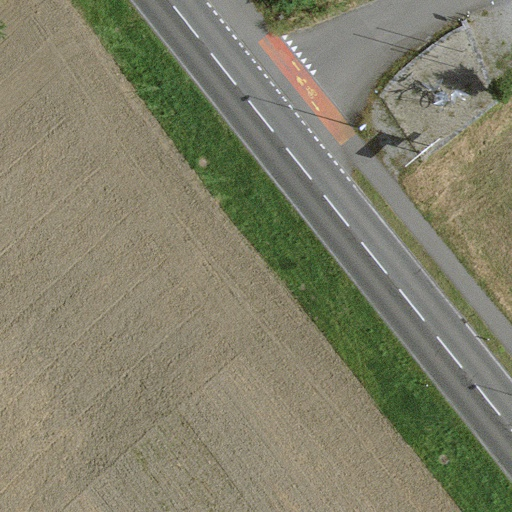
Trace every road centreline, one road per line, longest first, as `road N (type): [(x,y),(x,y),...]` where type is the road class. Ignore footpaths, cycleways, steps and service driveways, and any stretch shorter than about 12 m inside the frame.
road 1 (secondary): [(511,424),(265,116)]
road 2 (residential): [(265,116),(452,0)]
road 3 (secondary): [(265,116),(171,0)]
